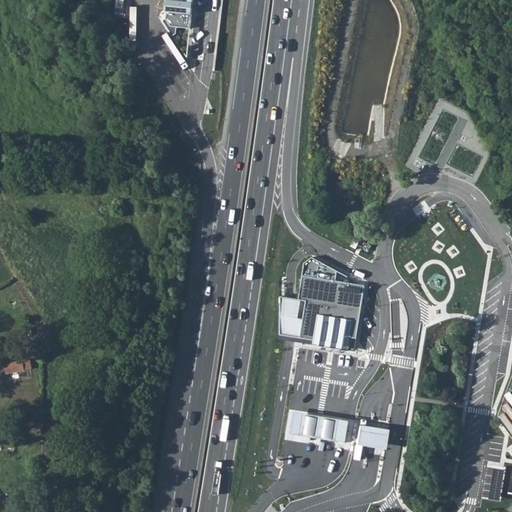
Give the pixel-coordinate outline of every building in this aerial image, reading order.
[(190,28),(192,0),(165,0),(164,17),(170,26),(190,28)] [(312,258),(305,263),(301,300),(290,299),(279,297),(281,336),(290,337),(355,346),(363,286),(334,282),(335,271),(312,258)] [(18,360),(4,363),(6,373),(24,369),(22,359),(18,360)] [(337,443),(343,444),(347,422),(341,421),(296,414),(292,413),(288,435),(293,436),(337,443)] [(373,427),(360,425),(356,446),(368,448),(383,451),(387,429),(373,427)] [(499,469),(494,468),(489,498),(494,499),(499,500),(504,470),(499,469)]
